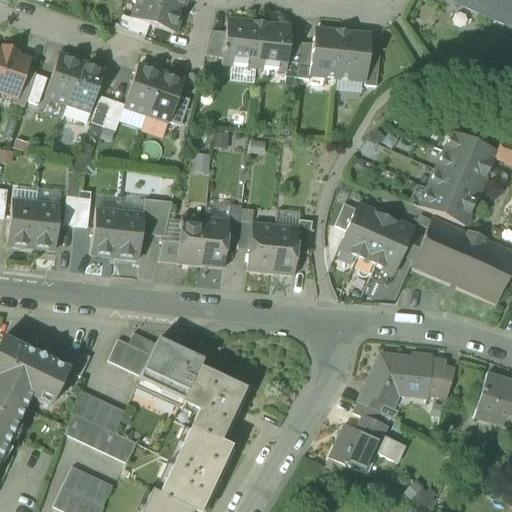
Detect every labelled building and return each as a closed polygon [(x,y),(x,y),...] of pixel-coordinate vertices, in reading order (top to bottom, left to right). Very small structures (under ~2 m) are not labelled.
[(173,36),(181,13),(141,0),(138,0),(131,22),(148,28),(173,36)] [(141,0),(181,13),(185,0),(141,0)] [(454,6),(507,29),(508,28),(511,19),(511,0),(455,0),(453,4),(454,6)] [(117,30),(144,39),(148,28),(131,22),(121,19),(117,30)] [(221,67),(255,70),(259,27),(232,24),(231,30),(225,34),(224,34),(224,35),(221,61),(221,67)] [(283,29),(259,27),(255,70),(285,74),(288,44),(288,42),(282,42),(283,29)] [(308,78),(336,81),(341,35),(320,33),(319,40),(312,39),(311,46),(308,78)] [(204,59),(221,61),(224,35),(210,34),(204,59)] [(362,38),(341,35),(336,81),(361,84),(364,84),(368,45),(362,44),(362,38)] [(284,80),(296,81),(300,45),(288,44),(285,74),(284,80)] [(296,81),(308,82),(308,78),(311,46),(300,45),(296,81)] [(0,93),(14,98),(23,72),(26,64),(14,60),(15,56),(2,52),(0,55),(0,93)] [(364,88),(375,90),(379,54),(368,53),(364,88)] [(43,99),(66,107),(80,66),(58,58),(43,99)] [(103,73),(80,66),(66,107),(89,115),(103,73)] [(122,110),(145,117),(159,76),(137,68),(123,108),(122,110)] [(11,106),(23,110),(25,104),(34,77),(35,76),(23,72),(14,98),(11,106)] [(182,84),(159,76),(145,117),(167,125),(168,125),(177,99),(182,84)] [(25,104),(36,108),(46,81),(34,77),(25,104)] [(361,84),(336,81),(335,93),(360,96),(361,84)] [(39,112),(62,120),(66,107),(43,99),(39,112)] [(90,126),(101,130),(110,103),(99,99),(90,126)] [(168,125),(179,129),(188,102),(177,99),(168,125)] [(123,108),(110,103),(101,130),(114,134),(117,125),(122,110),(123,108)] [(84,128),(89,115),(66,107),(62,120),(84,128)] [(117,125),(140,133),(145,117),(122,110),(117,125)] [(167,125),(145,117),(140,133),(139,135),(161,143),(167,125)] [(228,136),(214,135),(213,150),(226,152),(228,136)] [(451,135),(443,154),(487,173),(492,162),(489,161),(493,153),(451,135)] [(493,161),(511,167),(511,166),(511,146),(500,142),(493,161)] [(264,145),(250,143),(249,156),(263,157),(264,145)] [(13,153),(0,151),(0,165),(11,167),(13,153)] [(443,154),(435,172),(480,191),(487,173),(443,154)] [(209,157),(194,157),(194,175),(209,175),(209,157)] [(65,175),(68,175),(80,176),(82,161),(67,159),(65,175)] [(82,161),(80,176),(95,178),(97,163),(82,161)] [(435,172),(427,190),(472,209),(480,191),(435,172)] [(66,200),(77,201),(80,176),(68,175),(66,200)] [(409,202),(420,207),(427,192),(415,187),(409,202)] [(463,229),(472,209),(427,190),(427,192),(420,207),(419,209),(463,229)] [(12,191),(11,204),(35,206),(36,194),(12,191)] [(60,196),(36,194),(35,206),(58,209),(60,196)] [(118,215),(120,199),(96,197),(94,213),(118,215)] [(120,199),(118,215),(142,218),(144,202),(120,199)] [(62,228),(74,229),(77,201),(66,200),(62,228)] [(89,202),(77,201),(74,229),(86,230),(89,202)] [(140,236),(163,239),(167,221),(170,205),(144,202),(142,218),(140,236)] [(6,247),(30,250),(35,206),(11,204),(6,247)] [(227,223),(229,208),(206,205),(204,221),(227,223)] [(58,209),(35,206),(30,250),(54,253),(58,209)] [(227,223),(225,246),(237,248),(239,223),(241,208),(229,207),(229,208),(227,223)] [(334,229),(345,233),(354,211),(344,207),(334,229)] [(337,252),(356,260),(375,216),(356,208),(354,211),(345,233),(337,252)] [(297,231),(298,223),(299,214),(276,212),(274,228),(297,231)] [(90,256),(113,259),(118,215),(94,213),(90,256)] [(142,218),(118,215),(113,259),(137,262),(140,236),(142,218)] [(393,224),(375,216),(356,260),(374,268),(393,224)] [(176,266),(199,268),(204,221),(181,218),(180,222),(180,226),(178,226),(177,231),(179,231),(178,244),(176,266)] [(167,221),(163,239),(162,243),(178,244),(179,231),(177,231),(178,226),(180,226),(180,222),(167,221)] [(227,223),(204,221),(199,268),(222,271),(225,246),(227,223)] [(410,268),(495,305),(511,267),(511,256),(430,221),(422,241),(412,263),(410,268)] [(251,224),(239,223),(237,248),(236,253),(248,254),(251,226),(251,224)] [(295,255),(307,256),(309,241),(312,224),(298,223),(297,231),(295,255)] [(412,232),(393,224),(374,268),(393,276),(401,258),(411,236),(412,232)] [(246,274),(269,276),(274,228),(251,226),(248,254),(246,274)] [(297,231),(274,228),(269,276),(292,279),(295,255),(297,231)] [(401,258),(412,263),(422,241),(411,236),(401,258)] [(157,264),(176,266),(178,244),(162,243),(157,264)] [(132,336),(127,347),(138,352),(149,357),(154,346),(132,336)] [(0,344),(0,385),(29,399),(49,409),(66,373),(59,369),(1,342),(0,344)] [(107,364),(117,369),(127,347),(117,342),(107,364)] [(178,411),(180,407),(197,370),(200,364),(156,343),(154,346),(149,357),(139,379),(133,390),(135,391),(139,383),(155,390),(151,398),(178,411)] [(138,352),(127,347),(117,369),(128,374),(138,352)] [(66,373),(79,379),(89,359),(68,349),(59,369),(66,373)] [(149,357),(138,352),(128,374),(139,379),(149,357)] [(382,406),(390,410),(396,396),(426,400),(426,398),(431,361),(431,360),(410,358),(410,361),(380,358),(370,379),(375,381),(367,398),(367,399),(382,406)] [(426,398),(434,399),(440,371),(441,371),(442,363),(431,361),(426,398)] [(245,393),(222,441),(226,443),(250,391),(203,369),(201,372),(245,393)] [(201,372),(197,370),(180,407),(184,408),(197,414),(190,429),(189,431),(220,446),(222,441),(245,393),(201,372)] [(434,399),(445,402),(453,374),(441,371),(440,371),(434,399)] [(511,424),(511,384),(486,376),(475,412),(511,424)] [(135,391),(151,398),(155,390),(139,383),(135,391)] [(0,385),(0,398),(24,410),(29,399),(0,385)] [(73,417),(81,421),(91,399),(81,394),(71,416),(73,417)] [(362,396),(357,406),(377,415),(382,406),(367,399),(367,398),(362,396)] [(0,398),(0,459),(24,410),(0,398)] [(84,422),(92,426),(102,404),(91,399),(81,421),(84,422)] [(94,427),(103,431),(113,409),(102,404),(92,426),(94,427)] [(373,423),(377,415),(357,406),(352,415),(361,419),(362,418),(373,423)] [(186,427),(190,429),(197,414),(184,408),(181,415),(189,419),(186,427)] [(124,414),(113,409),(103,431),(104,432),(113,436),(124,414)] [(63,437),(74,442),(84,422),(81,421),(73,417),(63,437)] [(346,468),(360,475),(370,453),(393,464),(400,447),(382,438),(386,429),(373,423),(362,418),(361,419),(355,433),(343,427),(332,450),(333,451),(328,460),(345,468),(346,468)] [(74,442),(84,447),(94,427),(92,426),(84,422),(74,442)] [(84,447),(95,452),(104,432),(103,431),(94,427),(84,447)] [(231,451),(220,446),(189,431),(187,435),(159,496),(157,499),(185,511),(202,511),(229,455),(231,451)] [(95,452),(105,457),(114,436),(113,436),(104,432),(95,452)] [(154,494),(159,496),(187,435),(182,433),(154,494)] [(105,457),(115,462),(125,441),(114,436),(105,457)] [(135,446),(125,441),(115,462),(126,467),(135,446)] [(229,455),(202,511),(206,511),(233,457),(229,455)] [(61,490),(72,495),(82,475),(70,470),(61,490)] [(92,480),(82,475),(72,495),(83,500),(92,480)] [(102,484),(92,480),(83,500),(93,504),(102,484)] [(425,511),(436,501),(416,481),(402,495),(418,511),(425,511)] [(113,489),(102,484),(93,504),(103,509),(113,489)] [(52,510),(56,511),(64,511),(72,495),(61,490),(52,510)] [(64,511),(76,511),(83,500),(72,495),(64,511)] [(185,511),(157,499),(151,495),(148,500),(142,511),(185,511)] [(136,511),(142,511),(148,500),(143,497),(136,511)] [(76,511),(89,511),(93,504),(83,500),(76,511)]
